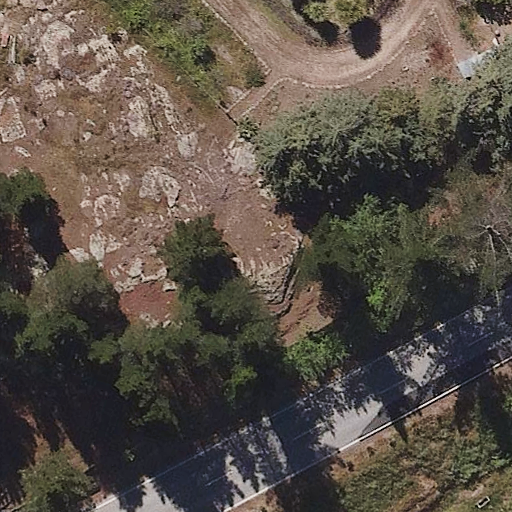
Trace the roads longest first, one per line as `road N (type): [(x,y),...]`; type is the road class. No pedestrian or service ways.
road 1 (unclassified): [(142,511),(511,314)]
road 2 (track): [(415,0),(358,45),(278,57),(221,0)]
